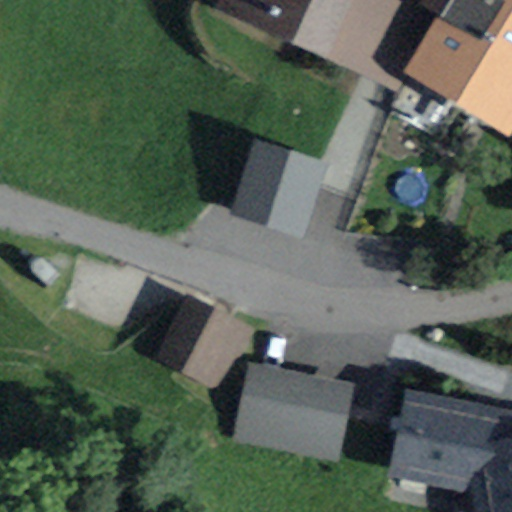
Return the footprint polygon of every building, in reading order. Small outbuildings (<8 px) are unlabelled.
[(228,0),(401,75),(435,0),(228,0)] [(511,0),(449,0),(463,9),(426,68),(511,118),(511,0)] [(188,306),(165,350),(224,381),(247,337),(188,306)] [(242,435),(330,453),(342,394),(254,376),(242,435)] [(511,511),(511,452),(502,454),(499,421),(412,404),(399,467),(485,487),(487,511),(511,511)]
